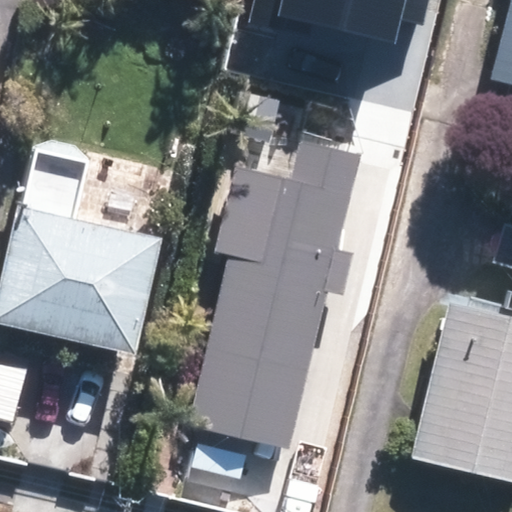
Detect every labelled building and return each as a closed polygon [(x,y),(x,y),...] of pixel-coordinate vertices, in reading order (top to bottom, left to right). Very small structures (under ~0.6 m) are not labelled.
[(424,25),(430,0),(256,0),(252,21),(310,34),(312,24),(386,42),(397,44),(403,20),(424,25)] [(511,8),(495,78),(510,81),(502,115),(511,117),(511,8)] [(284,185),(235,173),(215,253),(226,256),(182,430),(277,454),(318,291),(335,295),(343,261),(321,255),(344,164),(293,151),(284,185)] [(81,168),(22,154),(0,249),(0,329),(124,358),(150,244),(68,225),(81,168)] [(511,311),(453,297),(414,453),(511,476),(511,311)]
